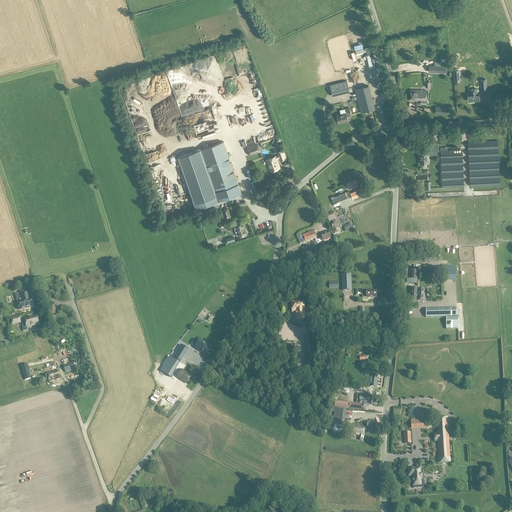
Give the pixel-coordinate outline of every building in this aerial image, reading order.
[(347,81),(330,85),(332,96),(350,92),(347,81)] [(354,89),(356,97),(357,100),(360,113),(375,109),(369,85),(354,89)] [(476,89),(469,90),(470,94),(468,94),(468,101),(474,101),(474,100),(476,100),(476,101),(479,100),(479,93),(477,94),(476,89)] [(418,97),(418,90),(411,90),(410,101),(421,101),(421,98),(418,97)] [(421,98),(421,101),(420,104),(426,104),(427,91),(418,90),(418,97),(421,98)] [(435,112),(435,115),(436,115),(443,115),(448,115),(448,108),(443,108),(443,107),(435,108),(435,112)] [(346,113),(336,116),(338,123),(348,121),(347,117),(351,116),(349,108),(345,109),(346,113)] [(237,144),(239,150),(243,149),(243,147),(247,146),(246,138),(239,140),(240,144),(237,144)] [(498,140),(468,142),(470,187),(500,185),(498,140)] [(223,141),(200,149),(218,201),(218,202),(224,199),(242,193),(231,164),(223,141)] [(438,143),(430,143),(431,151),(439,151),(438,143)] [(257,144),(246,148),(248,156),(259,152),(257,144)] [(278,155),(275,157),(276,160),(279,158),(280,161),(287,159),(283,150),(276,152),(278,155)] [(462,150),(441,150),(440,150),(442,188),(464,187),(462,150)] [(428,151),(419,151),(420,164),(429,163),(428,151)] [(276,160),(275,157),(266,160),(271,171),(279,168),(276,160)] [(355,180),(346,183),(349,189),(357,186),(355,180)] [(360,189),(351,193),(353,199),(364,194),(362,188),(360,189)] [(347,192),(334,197),(331,198),(333,203),(336,202),(349,197),(347,192)] [(222,211),(220,212),(222,219),(224,218),(231,216),(229,208),(222,210),(222,211)] [(328,221),(332,220),(333,225),(329,227),(331,235),(340,232),(338,224),(337,224),(336,224),(334,219),(335,219),(333,212),(326,215),(328,221)] [(244,222),(234,225),(238,237),(248,234),(244,222)] [(304,239),(305,241),(316,237),(314,231),(303,235),(304,238),(304,239)] [(320,235),(318,235),(321,241),(323,240),(323,241),(331,238),(328,231),(320,234),(320,235)] [(450,269),(450,267),(450,266),(447,266),(442,266),(442,270),(442,281),(456,281),(456,269),(450,269)] [(351,274),(341,274),(342,291),(352,291),(351,274)] [(412,289),(411,300),(426,302),(427,290),(412,289)] [(362,290),(362,292),(361,292),(361,295),(362,295),(362,301),(367,301),(367,298),(376,297),(376,291),(372,291),(372,290),(362,290)] [(27,291),(20,293),(22,299),(22,298),(23,300),(20,301),(22,309),(34,306),(32,298),(29,299),(28,297),(29,297),(27,291)] [(303,301),(292,302),(293,313),(296,312),(296,320),(304,319),(303,301)] [(456,308),(426,309),(426,317),(446,317),(446,329),(458,329),(458,316),(456,316),(456,308)] [(28,331),(27,327),(39,324),(37,316),(25,319),(26,323),(22,324),(24,332),(28,331)] [(315,335),(304,336),(305,372),(316,372),(315,335)] [(200,338),(194,348),(205,354),(211,344),(200,338)] [(180,345),(173,357),(180,362),(188,350),(180,345)] [(61,362),(72,359),(70,351),(59,354),(61,362)] [(37,368),(53,365),(51,357),(42,358),(43,362),(37,363),(37,368)] [(171,378),(180,363),(169,357),(160,371),(171,378)] [(73,362),(63,365),(65,373),(75,370),(73,362)] [(27,364),(21,365),(25,380),(31,379),(27,364)] [(253,372),(245,368),(244,372),(243,372),(242,374),(251,378),(250,380),(253,381),(256,374),(253,372)] [(58,370),(47,373),(49,382),(60,379),(58,370)] [(182,370),(177,378),(187,384),(192,376),(182,370)] [(161,377),(174,391),(177,388),(165,375),(161,377)] [(370,401),(372,401),(372,397),(361,395),(360,400),(364,400),(363,404),(369,405),(370,401)] [(447,418),(436,418),(438,458),(450,458),(447,418)] [(353,426),(352,434),(363,436),(365,427),(353,426)] [(420,469),(408,469),(409,476),(413,476),(413,485),(421,485),(420,469)]
